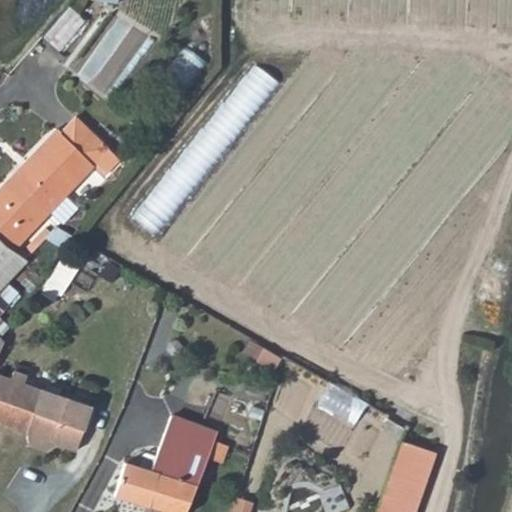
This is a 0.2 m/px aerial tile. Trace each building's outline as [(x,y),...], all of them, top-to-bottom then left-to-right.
[(35,34),(50,50),(80,22),(66,6),(35,34)] [(276,91),(252,72),(131,221),(157,241),(276,91)] [(322,117),(292,96),(173,245),(199,265),(322,117)] [(54,128),(0,188),(0,236),(14,249),(92,162),(89,160),(103,144),(70,115),(56,129),(54,128)] [(366,140),(336,122),(221,273),(243,293),(366,140)] [(45,237),(62,248),(70,236),(55,227),(45,237)] [(0,287),(24,259),(14,249),(0,236),(0,314),(9,305),(0,296),(0,287)] [(0,376),(0,424),(26,433),(27,432),(33,414),(62,424),(57,442),(56,445),(74,451),(91,406),(60,396),(40,389),(40,391),(23,384),(26,377),(13,372),(10,380),(0,376)] [(40,389),(60,396),(62,390),(43,383),(40,389)] [(33,414),(27,432),(57,442),(62,424),(33,414)] [(114,495),(145,504),(168,511),(183,511),(210,432),(163,416),(147,469),(124,463),(114,495)] [(392,438),(367,511),(409,511),(430,451),(392,438)] [(244,511),(245,500),(224,499),(222,511),(244,511)]
